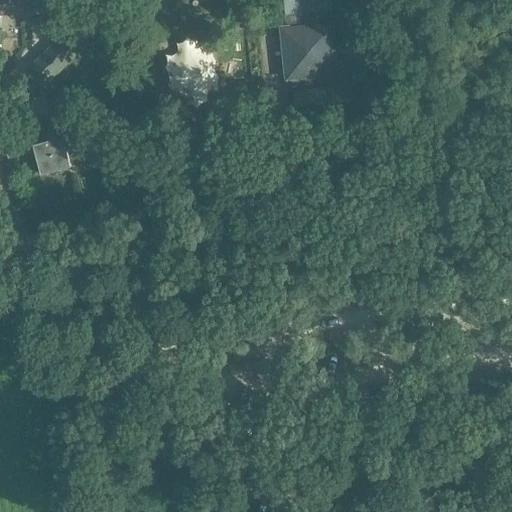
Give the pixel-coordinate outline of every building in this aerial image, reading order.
[(0,0),(0,11),(20,9),(20,13),(49,10),(48,0),(0,0)] [(359,10),(355,11),(353,0),(342,0),(342,1),(339,1),(338,0),(284,0),(286,20),(288,20),(288,26),(281,27),(286,78),(294,78),(294,84),(293,84),(295,105),(349,99),(348,92),(352,91),(352,95),(364,94),(362,79),(366,79),(359,10)] [(88,42),(71,24),(31,65),(48,82),(88,42)] [(111,111),(134,105),(128,80),(62,97),(66,111),(85,105),(87,113),(110,107),(111,111)] [(40,130),(41,132),(30,135),(34,150),(41,174),(71,166),(63,137),(71,135),(68,123),(40,130)] [(13,137),(3,139),(8,157),(34,150),(30,135),(14,139),(13,137)]
